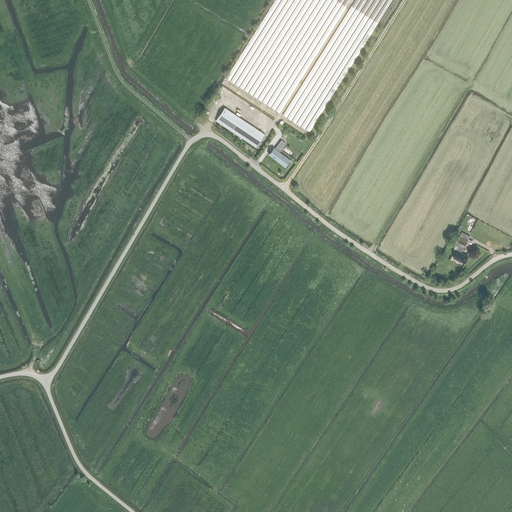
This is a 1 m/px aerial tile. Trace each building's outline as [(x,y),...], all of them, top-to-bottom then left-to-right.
[(274,0),(229,82),(268,103),(267,105),(272,108),(284,115),(348,0),(274,0)] [(353,0),(285,117),(312,133),(390,0),(353,0)] [(224,108),(215,121),(255,148),(264,134),(224,108)] [(277,146),(275,149),(274,151),(273,150),(269,155),(285,167),(292,158),(282,150),(280,153),(278,151),(280,149),(276,147),(277,146)] [(460,236),(455,245),(459,247),(457,250),(461,253),(468,240),(460,236)] [(461,253),(457,250),(453,257),(463,263),(467,256),(461,253)]
